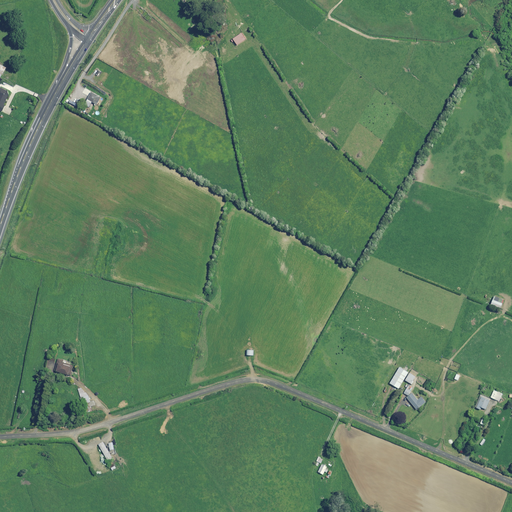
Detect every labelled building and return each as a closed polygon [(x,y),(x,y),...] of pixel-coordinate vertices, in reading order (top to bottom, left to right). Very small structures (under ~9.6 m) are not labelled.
[(0,109),(3,111),(6,105),(4,105),(9,95),(8,95),(10,95),(8,89),(7,90),(1,87),(0,87),(0,95),(0,96),(0,109)] [(91,92),(87,99),(92,102),(96,105),(101,97),(91,92)] [(503,304),(493,300),(491,304),(501,308),(503,304)] [(64,361),(58,359),(55,371),(70,376),(74,365),(71,364),(71,365),(63,362),(64,361)] [(408,373),(399,367),(390,383),(399,389),(408,373)] [(414,381),(413,381),(415,377),(410,373),(405,380),(411,384),(412,384),(414,381)] [(413,393),(406,389),(404,393),(408,395),(406,397),(417,410),(426,402),(421,397),(418,400),(413,393)] [(502,394),(494,390),(491,398),(499,401),(502,394)] [(90,402),(87,392),(80,395),(82,400),(83,404),(90,402)] [(491,399),(480,394),(474,407),(481,410),(482,407),(486,409),(491,399)] [(99,445),(107,459),(105,460),(107,462),(108,461),(113,459),(103,442),(99,445)] [(327,467),(322,464),(318,472),(323,474),(325,471),(327,473),(328,470),(326,469),(327,467)]
